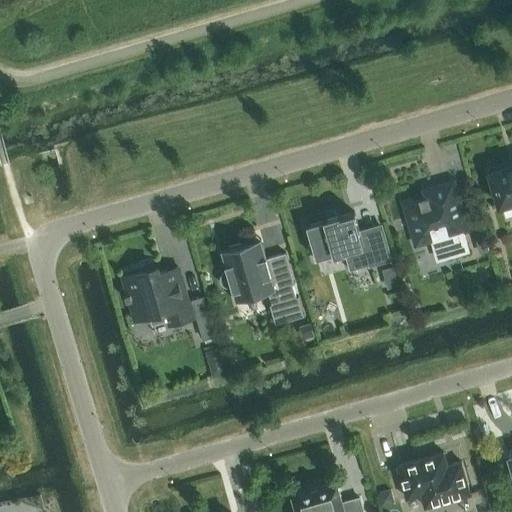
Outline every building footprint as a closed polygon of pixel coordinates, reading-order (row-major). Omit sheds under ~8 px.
[(511,164),(507,166),(508,167),(490,172),(499,205),(511,200),(511,164)] [(461,229),(465,227),(452,183),(435,188),(437,193),(406,202),(415,233),(419,246),(433,241),(438,258),(467,249),(461,229)] [(306,225),(316,257),(343,250),(349,270),(368,264),(368,266),(369,266),(369,264),(390,258),(381,227),(360,233),(354,211),(306,225)] [(229,287),(231,286),(234,285),(235,289),(232,290),(235,300),(243,298),(244,299),(262,294),(261,293),(268,291),(271,303),(269,304),(275,323),(303,315),(298,295),(296,296),(292,284),(294,283),(285,252),(266,257),(260,238),(220,249),(225,265),(228,264),(229,268),(226,269),(224,270),(222,271),(221,272),(221,273),(220,274),(220,276),(219,277),(219,278),(220,280),(220,281),(220,282),(221,283),(223,284),(224,286),(227,286),(228,287),(229,287)] [(382,268),(386,280),(395,278),(392,265),(382,268)] [(129,292),(125,293),(127,298),(129,298),(133,313),(138,311),(139,316),(148,313),(152,324),(168,319),(169,323),(192,316),(178,266),(146,275),(145,271),(125,277),(129,292)] [(202,340),(215,336),(203,296),(190,300),(202,340)] [(424,506),(470,493),(460,460),(447,464),(443,451),(397,464),(406,497),(421,493),(424,506)] [(363,511),(359,496),(342,501),(336,482),(320,486),(308,489),(308,490),(291,494),(296,511),(363,511)]
